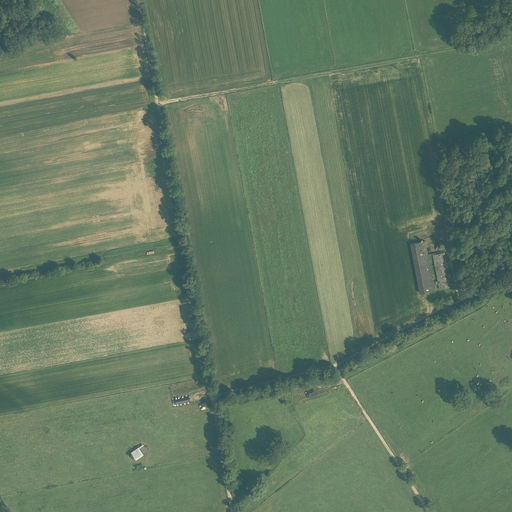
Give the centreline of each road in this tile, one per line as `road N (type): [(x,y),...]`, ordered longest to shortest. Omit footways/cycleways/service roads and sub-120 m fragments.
road 1 (track): [(212,398),(138,0)]
road 2 (track): [(157,104),(511,41)]
road 3 (track): [(336,366),(511,276)]
road 4 (track): [(429,511),(336,366)]
road 5 (track): [(336,366),(212,398)]
